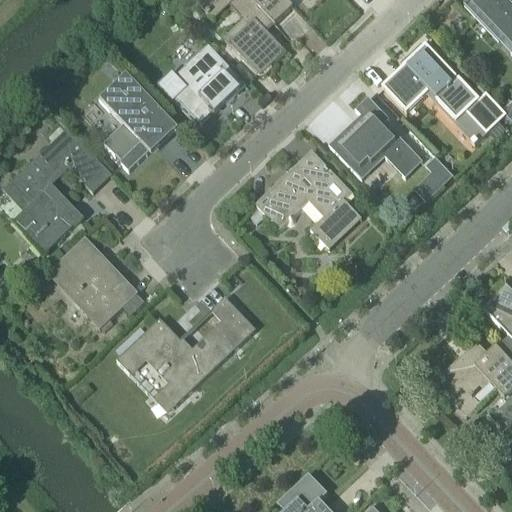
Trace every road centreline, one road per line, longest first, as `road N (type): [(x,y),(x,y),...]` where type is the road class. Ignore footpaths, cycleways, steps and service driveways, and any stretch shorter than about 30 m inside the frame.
road 1 (residential): [(213,276),(171,231),(412,0)]
road 2 (residential): [(342,392),(364,339),(511,201)]
road 3 (residential): [(168,511),(300,398),(342,392)]
road 4 (residential): [(463,511),(342,392)]
